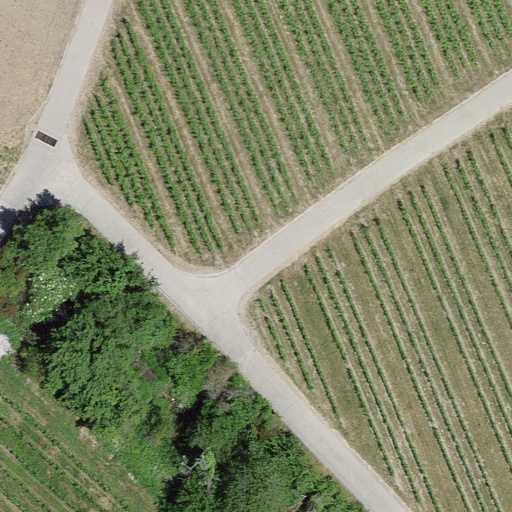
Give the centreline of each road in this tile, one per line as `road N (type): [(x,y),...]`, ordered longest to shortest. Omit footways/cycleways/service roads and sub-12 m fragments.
road 1 (track): [(511,84),(203,312)]
road 2 (track): [(203,312),(397,511)]
road 3 (track): [(98,0),(39,170),(0,230)]
road 4 (track): [(39,170),(203,312)]
